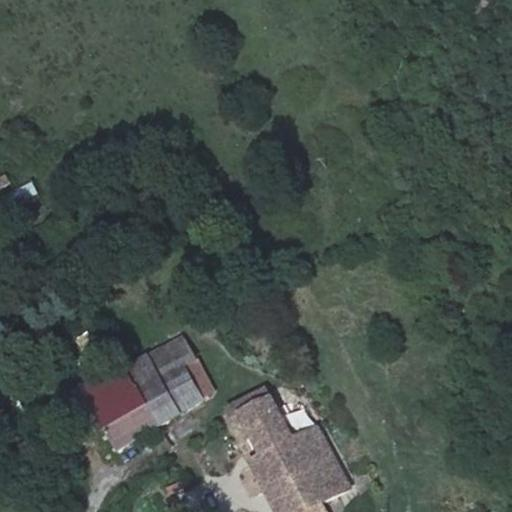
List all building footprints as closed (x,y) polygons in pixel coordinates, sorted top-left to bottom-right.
[(8,207),(38,197),(34,185),(4,194),(8,207)] [(125,366),(136,385),(155,421),(188,403),(205,391),(205,383),(182,335),(125,366)] [(136,385),(125,366),(72,396),(83,418),(97,411),(94,407),(136,385)] [(155,421),(136,385),(94,407),(97,411),(98,414),(114,444),(155,421)] [(293,390),(264,404),(285,444),(313,430),(293,390)] [(299,511),(331,496),(343,489),(313,430),(285,444),(264,404),(259,393),(226,407),(232,420),(242,416),(260,455),(248,461),(276,511),(299,511)] [(19,397),(0,407),(0,416),(9,433),(33,419),(19,397)] [(338,511),(331,496),(299,511),(338,511)]
